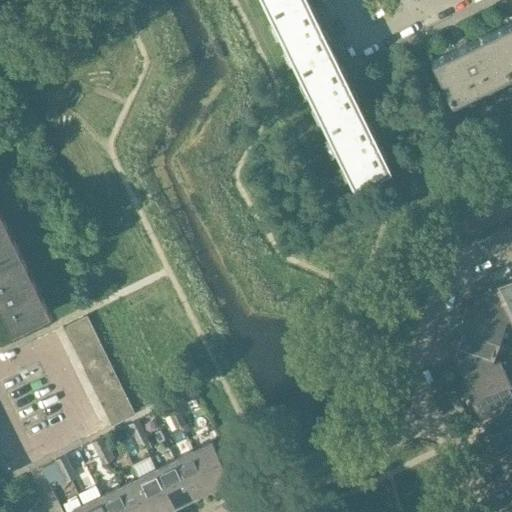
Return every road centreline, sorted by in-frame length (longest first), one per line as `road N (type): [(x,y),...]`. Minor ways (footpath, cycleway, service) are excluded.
road 1 (residential): [(435,415),(414,367),(447,270),(511,238)]
road 2 (residential): [(235,511),(435,415)]
